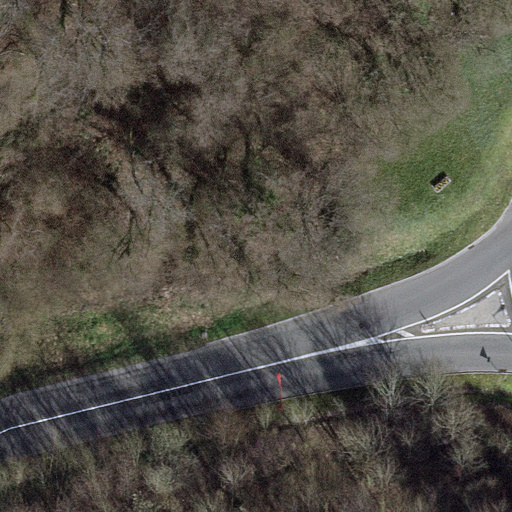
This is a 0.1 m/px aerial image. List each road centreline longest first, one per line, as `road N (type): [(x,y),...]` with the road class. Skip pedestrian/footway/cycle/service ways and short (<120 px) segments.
road 1 (secondary): [(283,360),(0,432)]
road 2 (secondary): [(511,240),(474,269),(283,360)]
road 3 (secondary): [(283,360),(511,354)]
